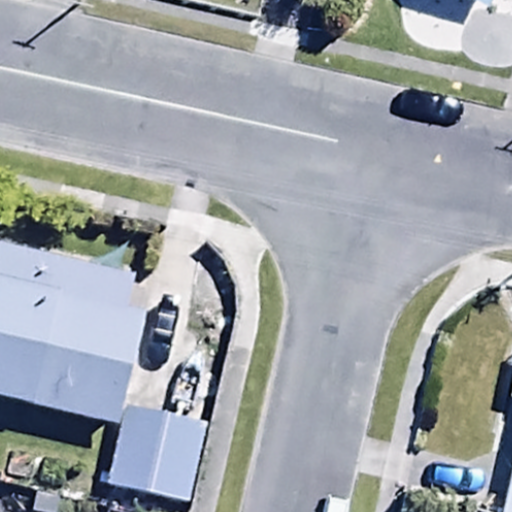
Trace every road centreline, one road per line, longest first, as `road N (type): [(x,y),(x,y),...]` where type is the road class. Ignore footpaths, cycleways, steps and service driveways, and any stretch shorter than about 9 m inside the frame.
road 1 (residential): [(0,67),(383,147)]
road 2 (residential): [(295,511),(383,147)]
road 3 (residential): [(383,147),(511,177)]
